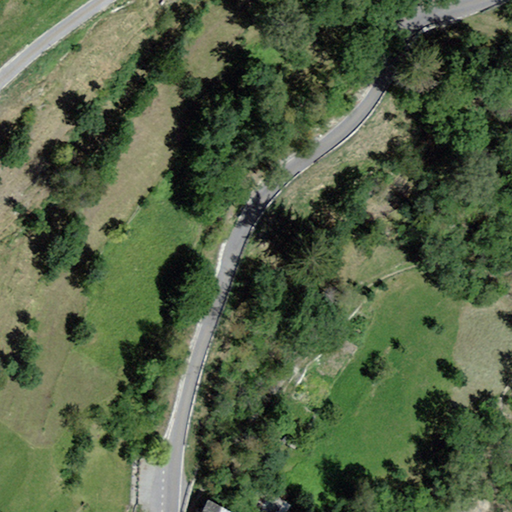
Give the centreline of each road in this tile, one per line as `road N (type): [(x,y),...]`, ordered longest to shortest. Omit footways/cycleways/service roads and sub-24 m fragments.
road 1 (residential): [(498,0),(389,44),(350,120),(246,206),(215,395),(167,511)]
road 2 (residential): [(0,85),(108,0)]
